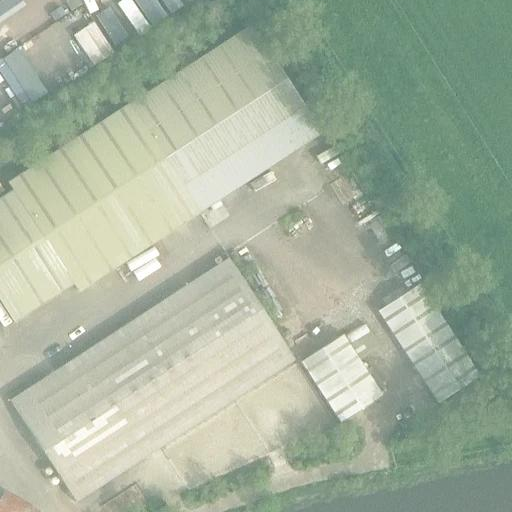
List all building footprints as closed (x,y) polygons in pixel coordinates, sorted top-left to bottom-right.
[(72,284),(77,291),(320,132),(250,25),(7,183),(10,189),(0,195),(0,301),(13,322),(72,284)] [(9,401),(75,503),(294,360),(228,258),(9,401)] [(377,310),(438,402),(479,375),(418,282),(377,310)] [(299,361),(340,422),(382,394),(341,333),(299,361)] [(0,498),(0,511),(34,511),(3,494),(0,498)]
